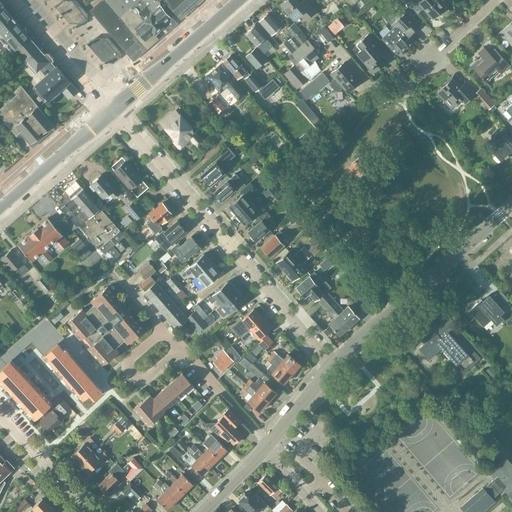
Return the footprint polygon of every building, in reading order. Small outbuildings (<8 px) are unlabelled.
[(107,2),(106,2),(121,20),(138,40),(146,42),(155,34),(163,27),(172,20),(160,7),(161,3),(159,2),(158,1),(157,0),(138,0),(131,7),(133,10),(122,19),(107,2)] [(121,0),(108,0),(107,2),(122,19),(133,10),(131,7),(129,9),(121,0)] [(121,0),(129,9),(131,7),(138,0),(121,0)] [(157,0),(158,1),(159,0),(164,0),(169,6),(177,15),(194,0),(157,0)] [(305,0),(297,0),(297,1),(296,0),(285,0),(279,6),(293,21),(300,15),(304,20),(315,11),(305,0)] [(444,0),(421,0),(418,2),(416,0),(406,0),(405,1),(417,14),(422,9),(431,18),(441,9),(438,6),(444,0)] [(58,10),(61,13),(66,13),(66,19),(69,22),(73,18),(77,22),(82,22),(86,19),(86,14),(83,10),(78,10),(78,5),(75,1),(70,5),(67,1),(62,1),(58,4),(58,10)] [(138,40),(121,20),(106,2),(93,13),(125,51),(138,40)] [(4,5),(0,9),(0,35),(17,20),(11,13),(5,7),(4,5)] [(392,28),(391,29),(380,39),(394,54),(412,37),(410,35),(416,29),(411,24),(412,23),(404,14),(403,15),(396,8),(386,17),(392,24),(390,26),(392,28)] [(259,22),(271,36),(281,28),(268,13),(259,22)] [(336,19),(327,27),(333,33),(342,25),(336,19)] [(0,48),(24,28),(17,20),(0,35),(0,48)] [(511,21),(504,29),(500,33),(511,45),(511,21)] [(245,34),(256,47),(262,54),(272,45),(254,26),(245,34)] [(24,28),(0,48),(0,64),(16,50),(15,49),(31,36),(24,28)] [(294,37),(301,44),(307,39),(301,31),(294,37)] [(368,35),(356,45),(360,51),(356,54),(373,73),(384,63),(379,57),(376,54),(381,49),(368,35)] [(287,56),(301,45),(293,36),(288,40),(287,39),(278,46),(287,56)] [(30,37),(16,50),(27,62),(27,63),(35,73),(40,69),(45,75),(49,71),(50,72),(57,66),(42,48),(41,49),(30,37)] [(94,39),(91,42),(90,47),(93,51),(99,51),(98,56),(102,60),(106,56),(109,60),(115,60),(118,57),(119,52),(115,48),(111,48),(111,42),(108,39),(103,43),(99,39),(94,39)] [(287,56),(294,64),(300,72),(301,71),(318,57),(311,49),(314,48),(310,43),(307,40),(301,45),(287,56)] [(262,54),(256,47),(246,57),(256,69),(267,59),(262,54)] [(470,67),(486,82),(493,76),(491,74),(497,69),(501,74),(509,66),(494,50),(489,55),(482,48),(477,53),(482,58),(478,62),(477,61),(470,67)] [(230,56),(223,62),(237,79),(241,76),(244,79),(250,74),(247,71),(242,64),(240,66),(230,56)] [(343,63),(330,75),(334,79),(330,82),(330,86),(334,91),(338,92),(342,88),(347,93),(360,82),(343,63)] [(308,79),(301,71),(300,72),(294,64),(283,74),(296,89),(308,79)] [(246,95),(220,65),(206,77),(220,93),(227,87),(239,101),(246,95)] [(57,66),(50,72),(36,85),(36,86),(33,88),(37,93),(41,92),(48,99),(63,86),(72,96),(77,91),(78,90),(57,66)] [(322,72),(299,91),(305,98),(328,79),(322,72)] [(262,85),(251,73),(250,74),(244,79),(254,92),(262,85)] [(265,99),(279,86),(272,78),(258,91),(265,99)] [(458,88),(456,86),(450,79),(445,83),(446,85),(437,93),(437,95),(444,103),(445,102),(451,108),(460,100),(464,104),(474,94),(464,83),(458,88)] [(20,132),(31,144),(53,125),(20,86),(14,92),(16,95),(0,108),(0,117),(16,136),(20,132)] [(481,88),(475,94),(489,109),(495,103),(481,88)] [(208,103),(218,115),(225,110),(215,97),(208,103)] [(300,98),(295,103),(311,122),(317,117),(300,98)] [(202,142),(201,140),(193,131),(193,130),(176,111),(162,123),(182,146),(191,139),(197,146),(201,143),(202,142)] [(221,122),(216,126),(220,131),(225,127),(221,122)] [(511,142),(499,128),(490,136),(496,143),(488,150),(500,163),(510,154),(511,156),(511,142)] [(199,176),(208,187),(224,173),(219,168),(234,155),(226,146),(218,153),(221,156),(210,166),(210,167),(199,176)] [(111,167),(126,185),(137,197),(148,187),(122,157),(111,167)] [(359,157),(348,167),(357,177),(368,167),(359,157)] [(230,178),(213,193),(221,202),(234,190),(236,192),(245,184),(235,173),(230,178)] [(119,194),(102,174),(89,186),(103,199),(109,193),(114,198),(119,194)] [(76,181),(67,189),(114,245),(121,252),(125,248),(119,241),(124,236),(76,181)] [(242,194),(228,206),(236,216),(255,199),(250,194),(255,190),(249,182),(239,191),(242,194)] [(273,184),(263,193),(266,197),(271,193),(273,196),(279,191),(273,184)] [(114,245),(67,189),(65,191),(67,194),(63,194),(63,201),(59,205),(75,226),(79,226),(87,236),(87,239),(90,242),(92,242),(99,249),(100,248),(105,254),(107,251),(115,260),(121,255),(113,246),(114,245)] [(255,199),(236,216),(244,225),(252,218),(261,210),(262,208),(255,199)] [(143,213),(133,201),(125,208),(135,220),(143,213)] [(148,215),(153,220),(147,224),(151,229),(157,224),(158,225),(161,222),(162,224),(172,215),(162,203),(148,215)] [(256,225),(247,232),(248,232),(255,241),(266,232),(269,230),(264,225),(268,222),(266,220),(269,218),(265,213),(259,218),(260,219),(255,224),(256,225)] [(294,215),(288,219),(292,224),(298,219),(294,215)] [(48,218),(31,232),(17,245),(32,262),(39,256),(46,264),(53,258),(46,250),(53,244),(60,252),(70,244),(63,235),(48,218)] [(178,222),(177,221),(164,232),(163,231),(155,238),(165,249),(186,231),(182,226),(183,225),(179,220),(178,222)] [(279,232),(278,232),(261,247),(269,257),(283,246),(278,241),(283,237),(279,232)] [(178,248),(174,252),(178,257),(182,262),(200,247),(191,237),(178,248)] [(79,239),(74,243),(86,257),(91,253),(79,239)] [(139,240),(134,244),(138,249),(143,245),(139,240)] [(318,242),(309,250),(314,255),(322,247),(325,245),(321,240),(318,242)] [(134,245),(130,248),(135,253),(139,250),(134,245)] [(276,262),(284,271),(307,251),(304,247),(293,256),(289,251),(276,262)] [(15,269),(21,276),(28,270),(26,267),(11,250),(1,259),(12,272),(15,269)] [(307,251),(284,271),(292,281),(304,270),(300,265),(311,255),(307,251)] [(192,271),(197,276),(211,263),(204,254),(189,267),(184,271),(188,275),(192,271)] [(324,270),(333,262),(328,257),(319,264),(324,270)] [(312,268),(318,263),(315,259),(309,265),(312,268)] [(167,268),(160,260),(154,265),(161,273),(167,268)] [(211,263),(197,276),(202,281),(197,285),(200,289),(205,285),(219,273),(211,263)] [(143,269),(139,273),(145,280),(150,276),(155,271),(148,264),(143,269)] [(162,278),(156,271),(152,275),(157,282),(162,278)] [(296,288),(305,298),(308,295),(314,302),(331,287),(325,280),(317,287),(313,281),(317,277),(313,273),(296,288)] [(92,275),(66,297),(70,302),(85,289),(96,280),(92,275)] [(172,276),(166,281),(176,293),(182,287),(172,276)] [(52,288),(42,277),(37,282),(46,293),(52,288)] [(150,277),(139,285),(144,291),(154,282),(150,277)] [(217,299),(221,304),(237,290),(233,285),(231,286),(227,282),(213,294),(213,295),(208,299),(212,303),(217,299)] [(187,319),(186,319),(155,283),(144,293),(175,329),(187,319)] [(144,329),(129,312),(129,313),(126,310),(122,304),(107,287),(90,301),(94,305),(85,313),(82,309),(65,323),(79,340),(83,337),(90,346),(87,349),(101,366),(118,351),(114,347),(123,339),(127,344),(144,329)] [(181,290),(177,294),(183,301),(187,297),(181,290)] [(237,290),(221,304),(225,309),(221,313),(224,317),(229,313),(244,300),(240,296),(241,295),(237,290)] [(491,299),(489,296),(482,302),(481,301),(468,312),(478,323),(483,328),(490,321),(495,326),(502,320),(499,316),(503,312),(500,309),(509,301),(500,292),(491,299)] [(326,293),(317,302),(333,320),(328,324),(339,336),(349,327),(330,306),(334,302),(326,293)] [(334,302),(330,306),(349,327),(359,318),(348,306),(343,311),(334,302)] [(262,319),(254,310),(232,328),(241,338),(241,337),(246,333),(250,329),(262,319)] [(186,319),(187,319),(198,332),(207,325),(195,311),(186,319)] [(211,313),(203,320),(208,326),(214,321),(214,317),(211,313)] [(0,369),(11,359),(11,360),(31,342),(43,356),(44,356),(43,355),(57,343),(64,338),(46,316),(0,355),(0,369)] [(262,319),(250,329),(252,331),(258,338),(261,341),(268,335),(266,332),(267,331),(270,328),(262,319)] [(456,365),(463,374),(480,359),(446,321),(429,336),(431,338),(419,349),(428,359),(440,347),(456,365)] [(184,326),(178,331),(182,336),(188,331),(184,326)] [(329,327),(323,332),(327,336),(333,331),(329,327)] [(261,341),(258,344),(264,350),(264,349),(270,344),(273,341),(268,335),(261,341)] [(225,337),(219,343),(225,350),(231,345),(225,337)] [(57,343),(43,355),(81,399),(88,393),(92,399),(102,390),(98,385),(95,387),(57,343)] [(232,346),(226,351),(230,356),(236,351),(232,346)] [(218,359),(214,363),(223,373),(235,362),(224,350),(216,357),(218,359)] [(275,351),(270,356),(292,374),(300,365),(288,354),(284,359),(275,351)] [(244,357),(252,364),(256,358),(248,352),(244,357)] [(270,356),(267,360),(271,364),(267,369),(272,373),(284,383),(292,374),(270,356)] [(244,357),(240,362),(244,366),(249,361),(244,357)] [(0,369),(0,382),(2,383),(7,389),(9,393),(17,402),(21,404),(27,410),(29,414),(33,419),(51,402),(14,362),(11,360),(11,359),(0,369)] [(491,366),(486,371),(494,380),(499,375),(491,366)] [(132,409),(138,416),(147,426),(193,387),(182,373),(152,398),(149,395),(132,409)] [(250,379),(246,383),(268,402),(276,392),(259,378),(254,383),(250,379)] [(268,402),(246,383),(243,387),(252,396),(248,401),(260,411),(268,402)] [(432,393),(426,385),(420,390),(426,397),(432,393)] [(38,422),(49,434),(62,421),(59,418),(70,408),(64,402),(70,396),(66,391),(49,407),(51,410),(38,422)] [(194,403),(191,407),(196,412),(199,408),(194,403)] [(109,407),(104,411),(109,416),(114,411),(109,407)] [(215,424),(222,431),(219,434),(227,442),(229,439),(234,443),(235,442),(236,444),(238,444),(242,440),(242,438),(240,437),(242,435),(234,427),(240,421),(229,409),(219,418),(220,419),(215,424)] [(117,421),(111,427),(115,430),(121,425),(117,421)] [(85,422),(79,427),(88,436),(94,430),(85,422)] [(121,425),(115,430),(118,434),(124,429),(121,425)] [(174,426),(167,432),(172,437),(178,431),(174,426)] [(197,431),(194,435),(199,439),(202,436),(200,434),(197,431)] [(211,434),(202,443),(208,448),(218,459),(227,450),(211,434)] [(143,437),(140,440),(145,446),(149,443),(143,437)] [(70,456),(78,465),(93,451),(88,447),(94,442),(90,438),(70,456)] [(194,445),(191,448),(210,467),(218,459),(208,448),(203,453),(198,449),(194,445)] [(173,446),(169,450),(177,459),(182,454),(173,446)] [(210,467),(191,448),(187,451),(192,455),(191,456),(196,460),(191,466),(201,476),(210,467)] [(93,451),(78,465),(87,473),(106,455),(102,451),(97,456),(93,451)] [(13,468),(0,453),(0,492),(1,491),(0,491),(0,489),(2,485),(0,483),(0,478),(1,478),(2,478),(13,468)] [(132,468),(126,473),(124,475),(129,480),(142,468),(132,458),(127,463),(132,468)] [(504,490),(511,499),(511,465),(505,458),(489,472),(495,479),(484,489),(483,488),(461,507),(464,511),(482,511),(495,502),(493,499),(504,490)] [(125,472),(116,463),(108,471),(111,473),(98,486),(107,495),(120,483),(118,480),(123,476),(122,475),(125,472)] [(160,469),(173,483),(184,493),(192,484),(182,474),(177,479),(163,466),(160,469)] [(258,483),(270,495),(270,494),(274,499),(281,492),(277,487),(278,487),(266,475),(258,483)] [(159,479),(156,482),(161,487),(165,491),(175,501),(184,493),(173,483),(169,487),(165,483),(164,483),(159,479)] [(130,482),(121,490),(127,496),(131,492),(137,499),(142,494),(134,487),(130,482)] [(157,490),(161,487),(156,482),(153,486),(157,490)] [(161,494),(156,500),(159,503),(166,510),(173,503),(175,501),(165,491),(161,494)] [(241,500),(239,501),(249,511),(256,511),(260,509),(263,511),(268,506),(256,493),(252,497),(247,493),(246,495),(244,493),(239,498),(241,500)] [(53,511),(45,503),(42,499),(38,503),(32,508),(35,511),(53,511)] [(24,500),(20,503),(16,508),(19,511),(20,511),(29,505),(24,500)]
